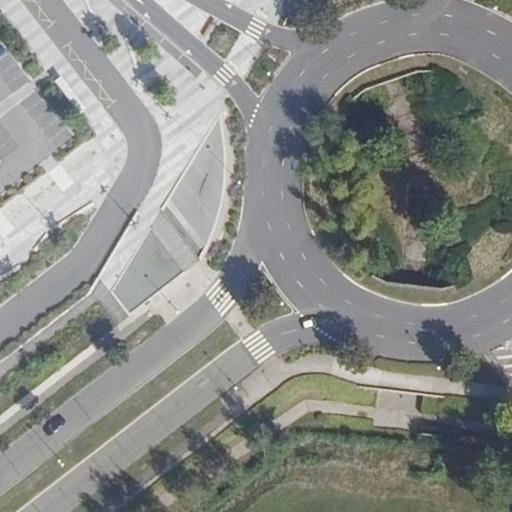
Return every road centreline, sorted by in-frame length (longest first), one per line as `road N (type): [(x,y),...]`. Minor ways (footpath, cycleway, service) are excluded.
road 1 (secondary): [(275,212),(209,311),(0,473)]
road 2 (secondary): [(47,511),(258,346),(360,318)]
road 3 (tertiary): [(146,0),(245,98),(278,146)]
road 4 (secondary): [(360,318),(434,332),(483,322),(511,305)]
road 5 (tertiary): [(338,56),(193,0)]
road 6 (secondary): [(275,212),(315,283),(360,318)]
